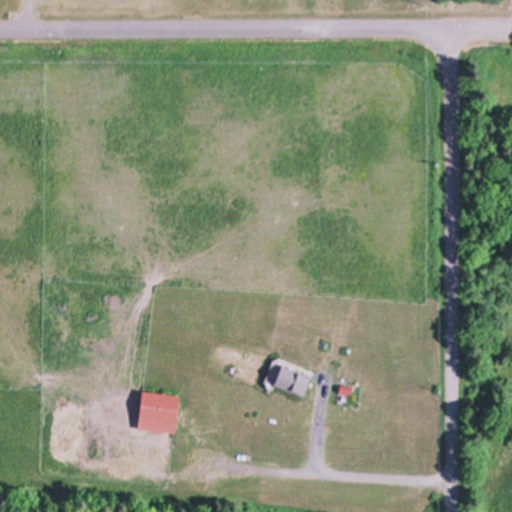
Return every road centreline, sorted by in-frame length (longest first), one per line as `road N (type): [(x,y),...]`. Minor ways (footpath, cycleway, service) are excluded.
road 1 (residential): [(458,28),(454,511)]
road 2 (residential): [(0,27),(458,28)]
